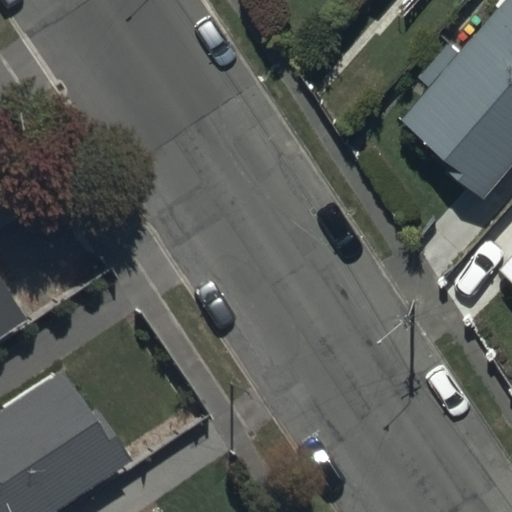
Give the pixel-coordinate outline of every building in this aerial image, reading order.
[(486,202),(511,171),(511,0),(507,0),(462,53),(448,42),(412,84),(427,96),(405,122),(442,153),(436,160),(486,202)] [(0,128),(0,228),(46,199),(0,128)] [(511,256),(501,269),(511,278),(511,256)] [(0,295),(0,337),(20,324),(0,295)] [(58,374),(0,412),(0,511),(55,511),(127,465),(89,406),(82,411),(58,374)]
